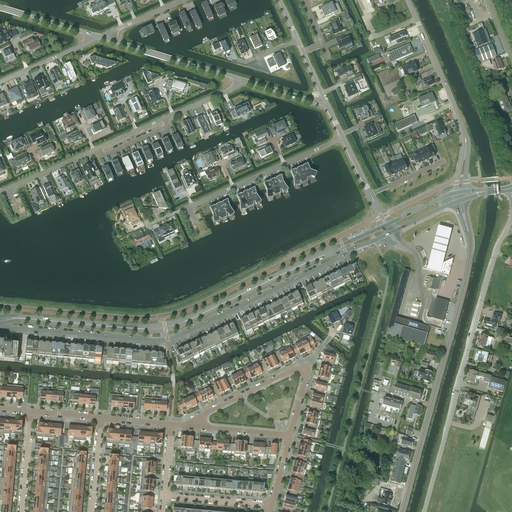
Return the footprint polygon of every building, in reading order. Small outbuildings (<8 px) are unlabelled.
[(89,8),(88,8),(90,11),(90,10),(92,15),(96,13),(97,13),(103,11),(102,10),(107,8),(106,6),(107,6),(108,5),(108,6),(114,4),(112,0),(105,0),(104,1),(104,0),(99,3),(98,1),(93,4),(93,5),(89,7),(89,8)] [(236,6),(233,0),(224,0),(229,9),(236,6)] [(369,0),(362,0),(367,9),(372,7),(369,0)] [(212,17),(209,9),(206,3),(201,5),(208,19),(212,17)] [(342,14),(337,4),(333,6),(332,3),(321,8),(325,17),(335,13),(336,16),(342,14)] [(225,13),(221,4),(214,7),(218,17),(225,13)] [(201,25),(195,11),(190,13),(196,27),(201,25)] [(190,27),(184,12),(179,15),(185,29),(190,27)] [(333,23),(329,25),(334,35),(341,32),(338,25),(341,24),(338,17),(332,20),(333,23)] [(179,31),(175,22),(168,25),(172,34),(179,31)] [(168,39),(164,29),(162,25),(157,27),(164,41),(168,39)] [(141,30),(144,37),(154,33),(151,26),(141,30)] [(0,44),(0,45),(7,42),(6,41),(12,38),(9,32),(6,33),(5,30),(2,31),(1,29),(0,29),(0,44)] [(481,32),(473,35),(478,47),(485,44),(488,43),(485,36),(488,36),(486,30),(481,32)] [(262,46),(259,41),(261,40),(256,31),(252,32),(254,36),(249,38),(254,49),(254,50),(257,48),(262,46)] [(263,34),(267,42),(270,43),(276,40),(273,34),(270,31),(263,34)] [(389,39),(388,39),(390,44),(391,43),(396,41),(397,45),(406,41),(405,39),(404,38),(406,37),(404,32),(389,39)] [(218,43),(212,46),(214,52),(221,49),(223,55),(229,52),(227,47),(226,46),(228,45),(228,44),(229,43),(226,35),(216,39),(218,43)] [(353,47),(348,36),(343,38),(342,36),(339,38),(341,43),(337,45),(338,47),(339,48),(340,50),(341,52),(340,49),(344,48),(345,50),(353,47)] [(30,39),(22,43),(25,49),(28,57),(33,55),(32,52),(40,48),(37,40),(33,42),(32,39),(30,39)] [(241,55),(247,52),(242,41),(236,44),(241,55)] [(413,54),(408,44),(387,54),(388,56),(388,57),(389,57),(390,60),(394,58),(396,61),(413,54)] [(479,63),(496,57),(492,45),(475,51),(479,63)] [(8,48),(8,47),(1,50),(5,59),(4,59),(6,64),(14,60),(13,59),(15,58),(13,54),(11,55),(11,54),(12,54),(11,52),(12,51),(10,47),(8,48)] [(273,58),(266,61),(270,68),(276,65),(278,69),(285,66),(280,54),(272,57),(273,58)] [(115,63),(93,57),(89,59),(90,61),(91,65),(92,64),(93,63),(93,64),(94,64),(94,65),(95,65),(95,64),(96,64),(96,63),(104,65),(107,69),(115,66),(115,65),(114,66),(115,63),(115,64),(115,63)] [(503,69),(500,59),(492,62),(496,72),(503,69)] [(484,69),(491,66),(489,60),(481,63),(484,69)] [(405,76),(418,71),(414,62),(401,68),(405,76)] [(61,70),(64,76),(65,76),(67,75),(66,74),(68,73),(70,80),(75,77),(73,71),(71,67),(69,63),(64,66),(66,70),(64,70),(64,69),(62,70),(61,70)] [(354,75),(353,72),(350,66),(345,68),(345,67),(339,69),(340,70),(337,72),(339,78),(346,75),(348,78),(354,75)] [(56,70),(53,71),(49,73),(51,77),(50,78),(53,85),(57,83),(59,83),(59,82),(63,80),(60,73),(58,74),(56,70)] [(142,74),(146,83),(145,84),(146,87),(152,85),(151,82),(154,81),(154,82),(159,80),(159,79),(158,76),(147,73),(147,72),(142,74)] [(46,79),(43,80),(41,76),(34,80),(39,90),(43,88),(44,90),(50,87),(46,79)] [(433,84),(431,78),(423,82),(423,83),(420,84),(422,89),(426,88),(433,84)] [(507,78),(500,81),(502,86),(510,83),(507,78)] [(185,90),(186,85),(173,81),(173,82),(168,80),(165,88),(170,89),(169,91),(172,92),(172,93),(174,94),(174,92),(182,95),(184,90),(185,90)] [(26,85),(20,88),(23,95),(26,94),(27,97),(30,96),(31,99),(32,98),(36,97),(33,91),(34,90),(30,82),(27,83),(28,84),(26,85)] [(111,90),(114,98),(115,98),(118,97),(118,96),(121,95),(124,94),(125,94),(125,93),(124,93),(123,90),(126,88),(124,82),(111,88),(112,89),(111,90),(110,90),(111,90)] [(359,93),(354,83),(344,87),(346,91),(347,94),(349,98),(359,93)] [(16,88),(11,90),(7,92),(10,98),(12,103),(18,100),(19,103),(23,101),(16,88)] [(148,95),(152,105),(154,104),(155,105),(156,105),(157,106),(158,105),(159,105),(160,104),(160,103),(159,101),(161,100),(157,91),(153,93),(153,92),(152,91),(151,91),(149,91),(148,92),(148,93),(148,94),(148,95)] [(0,107),(3,106),(3,107),(9,104),(4,93),(0,95),(0,107)] [(432,93),(412,102),(413,104),(415,103),(420,115),(430,111),(430,112),(439,108),(432,93)] [(129,103),(128,103),(128,104),(129,105),(130,107),(131,109),(131,110),(132,112),(133,113),(134,113),(137,111),(137,112),(141,110),(139,106),(141,105),(140,102),(138,103),(134,95),(129,98),(131,102),(129,103)] [(506,97),(499,100),(503,113),(511,110),(511,103),(510,104),(510,105),(508,106),(505,98),(506,97)] [(234,111),(231,112),(234,119),(237,117),(237,118),(242,116),(243,117),(246,115),(246,114),(251,112),(247,104),(243,106),(241,106),(242,106),(241,106),(241,107),(239,107),(238,108),(233,110),(234,111)] [(370,118),(368,112),(370,112),(367,106),(356,111),(358,117),(360,116),(361,118),(362,121),(370,118)] [(113,110),(118,122),(125,118),(120,107),(113,110)] [(94,115),(95,114),(95,113),(94,112),(93,111),(92,111),(91,108),(84,111),(83,111),(80,112),(85,121),(87,120),(88,121),(95,118),(94,115)] [(209,111),(206,112),(212,125),(214,124),(216,127),(222,125),(219,118),(219,117),(218,116),(216,112),(211,115),(209,111)] [(204,115),(196,119),(204,136),(212,132),(209,126),(206,127),(203,123),(207,121),(204,115)] [(414,115),(394,124),(398,132),(417,123),(414,115)] [(62,122),(63,126),(64,125),(66,130),(70,128),(71,129),(73,128),(73,126),(77,125),(75,120),(76,120),(74,117),(74,116),(73,116),(71,117),(69,116),(65,118),(65,120),(62,121),(62,122)] [(105,129),(103,125),(104,125),(102,120),(96,122),(97,124),(91,127),(93,130),(91,130),(93,135),(101,131),(101,130),(105,129)] [(274,130),(276,134),(279,133),(280,134),(283,133),(283,131),(286,130),(285,127),(286,126),(283,120),(275,124),(276,125),(272,127),(273,127),(269,129),(271,131),(274,130)] [(194,133),(189,121),(181,124),(187,136),(194,133)] [(446,134),(441,122),(434,125),(439,137),(441,136),(446,134)] [(378,133),(374,124),(372,125),(364,128),(366,132),(365,132),(367,135),(369,139),(377,136),(376,134),(378,133)] [(264,140),(264,139),(268,138),(265,130),(255,135),(257,139),(254,141),(257,147),(266,142),(264,143),(263,140),(264,140)] [(47,141),(44,135),(42,136),(40,131),(29,136),(32,143),(36,142),(37,142),(38,142),(39,144),(38,145),(44,142),(44,143),(47,142),(46,141),(47,141)] [(67,138),(69,145),(73,143),(74,144),(79,141),(83,139),(80,132),(78,133),(77,131),(66,136),(67,138)] [(178,136),(172,138),(176,148),(182,146),(178,136)] [(288,146),(291,145),(295,143),(292,136),(288,137),(285,139),(281,141),(284,148),(288,146)] [(21,139),(10,144),(13,151),(14,151),(15,152),(16,152),(17,152),(18,151),(18,149),(24,146),(24,145),(26,144),(24,138),(21,139)] [(167,139),(162,142),(166,152),(172,149),(167,139)] [(435,157),(433,152),(436,151),(433,144),(424,149),(429,160),(435,157)] [(51,145),(39,150),(40,150),(37,152),(40,158),(42,157),(43,157),(46,155),(47,156),(48,157),(50,156),(50,155),(50,154),(54,152),(53,150),(52,147),(51,145)] [(158,145),(152,147),(156,157),(162,155),(158,145)] [(223,158),(227,156),(228,156),(229,156),(230,158),(228,159),(229,159),(238,155),(235,149),(232,150),(230,146),(229,146),(229,145),(228,145),(226,146),(225,147),(226,148),(220,151),(223,158)] [(256,150),(257,153),(257,154),(258,153),(261,159),(272,154),(269,148),(267,149),(265,146),(256,150)] [(147,148),(142,151),(146,161),(152,158),(147,148)] [(429,160),(424,149),(418,151),(419,154),(423,163),(429,160)] [(215,151),(204,156),(208,166),(218,162),(216,156),(217,156),(215,151)] [(143,165),(137,152),(131,155),(137,168),(143,165)] [(423,163),(419,154),(412,156),(414,160),(416,165),(423,163)] [(26,155),(14,160),(18,167),(21,165),(22,166),(23,166),(25,165),(26,164),(25,163),(29,162),(32,161),(29,155),(27,156),(26,155)] [(230,165),(233,171),(244,166),(241,159),(242,159),(241,156),(235,159),(236,162),(230,165)] [(127,157),(121,159),(122,161),(123,162),(126,170),(126,171),(127,172),(133,170),(132,168),(128,159),(127,157)] [(408,169),(405,164),(402,158),(396,161),(401,172),(408,169)] [(401,172),(396,161),(390,164),(395,175),(401,172)] [(117,162),(112,164),(116,174),(122,172),(117,162)] [(312,178),(314,172),(310,171),(307,164),(302,166),(302,167),(305,173),(304,174),(306,180),(311,178),(312,178)] [(395,175),(390,164),(384,166),(389,178),(395,175)] [(100,176),(98,170),(94,172),(91,165),(83,168),(88,181),(96,177),(100,176)] [(108,167),(102,170),(107,180),(112,178),(108,167)] [(305,173),(302,167),(301,168),(301,167),(296,169),(296,170),(299,176),(297,177),(300,183),(306,180),(304,174),(305,173)] [(205,173),(206,175),(208,180),(209,179),(210,181),(217,178),(220,176),(216,168),(205,173)] [(172,170),(168,171),(166,172),(175,191),(180,188),(180,187),(178,183),(176,177),(177,177),(175,174),(174,174),(172,170)] [(299,176),(296,170),(295,171),(294,170),(290,172),(293,179),(293,185),(299,184),(299,183),(300,183),(297,177),(299,176)] [(70,174),(75,185),(82,181),(83,183),(85,182),(82,176),(81,177),(78,171),(74,173),(73,172),(72,173),(72,174),(70,174)] [(188,174),(187,171),(186,171),(182,172),(182,173),(183,176),(182,177),(185,182),(183,183),(186,190),(188,189),(188,188),(194,185),(189,174),(188,174)] [(286,188),(283,183),(281,176),(275,179),(276,179),(278,185),(277,186),(279,192),(281,191),(281,192),(286,188)] [(71,190),(67,180),(65,180),(64,177),(56,180),(60,191),(64,189),(66,193),(71,190)] [(277,186),(278,185),(276,179),(274,180),(274,179),(269,181),(269,182),(272,188),(270,189),(273,195),(279,192),(277,186)] [(55,187),(52,181),(48,183),(49,185),(48,186),(48,185),(43,188),(48,197),(51,195),(55,202),(60,200),(53,188),(55,187)] [(272,188),(269,182),(268,183),(268,182),(263,184),(266,191),(266,197),(272,196),(272,195),(273,195),(270,189),(272,188)] [(30,192),(36,204),(44,200),(38,188),(30,192)] [(260,200),(256,195),(254,188),(248,191),(249,191),(251,197),(250,198),(252,204),(254,203),(254,204),(260,200)] [(251,197),(249,191),(247,192),(247,191),(242,193),(242,194),(245,200),(243,201),(246,207),(252,204),(250,198),(251,197)] [(166,206),(161,195),(159,192),(158,192),(152,195),(155,202),(157,206),(159,205),(158,209),(150,209),(153,216),(164,211),(163,209),(165,209),(164,207),(166,206)] [(245,200),(242,194),(241,195),(241,194),(236,196),(239,203),(239,209),(246,208),(245,207),(246,207),(243,201),(245,200)] [(221,203),(222,203),(224,210),(223,210),(226,216),(227,215),(227,216),(231,213),(233,212),(229,207),(227,200),(221,203)] [(224,210),(222,203),(220,204),(220,203),(215,206),(216,206),(218,212),(216,213),(219,219),(226,216),(223,210),(224,210)] [(140,222),(132,205),(123,209),(124,209),(126,212),(125,213),(129,223),(130,223),(132,226),(140,222)] [(218,212),(216,206),(214,207),(214,206),(209,208),(209,209),(212,215),(212,221),(219,220),(218,219),(219,219),(216,213),(218,212)] [(174,234),(173,232),(174,232),(174,231),(177,230),(176,226),(172,228),(170,224),(166,226),(165,225),(162,227),(163,227),(158,229),(158,230),(153,233),(156,240),(157,240),(159,243),(163,241),(163,239),(174,234)] [(453,227),(439,224),(428,268),(442,272),(453,227)] [(153,240),(149,232),(143,234),(141,230),(133,233),(135,238),(132,239),(136,247),(139,246),(141,250),(148,247),(147,243),(150,242),(150,241),(153,240)] [(435,272),(443,274),(447,275),(449,275),(454,257),(437,266),(435,272)] [(346,269),(344,270),(349,281),(350,283),(351,283),(352,278),(360,274),(356,264),(350,267),(350,266),(349,266),(346,267),(346,268),(346,269)] [(340,272),(339,272),(338,273),(344,284),(349,281),(344,270),(344,269),(340,271),(340,272)] [(344,284),(338,273),(339,272),(338,272),(334,274),(335,274),(333,275),(338,286),(344,284)] [(329,277),(327,278),(333,289),(338,286),(333,275),(333,274),(329,276),(329,277)] [(323,280),(322,281),(321,281),(327,292),(333,289),(327,278),(327,277),(323,279),(323,280)] [(439,290),(442,279),(438,278),(437,280),(429,277),(426,288),(435,290),(435,289),(439,290)] [(327,292),(321,281),(322,281),(321,280),(317,282),(318,283),(316,284),(321,295),(327,292)] [(312,285),(310,286),(316,297),(321,295),(316,284),(316,283),(312,285)] [(316,297),(310,286),(310,285),(306,287),(306,288),(304,289),(310,300),(316,297)] [(293,295),(291,296),(297,307),(302,304),(297,292),(293,294),(293,295)] [(297,307),(291,296),(291,295),(287,297),(286,298),(285,299),(291,310),(297,307)] [(291,310),(285,299),(286,298),(285,298),(281,299),(282,300),(280,301),(285,312),(291,310)] [(436,298),(431,318),(444,321),(449,302),(437,298),(436,298)] [(285,312),(280,301),(280,300),(279,301),(279,300),(276,301),(276,302),(276,303),(274,304),(280,315),(285,312)] [(280,315),(274,304),(274,303),(270,305),(270,306),(269,307),(268,307),(274,318),(280,315)] [(265,309),(263,309),(263,310),(268,321),(274,318),(268,307),(269,307),(268,306),(264,308),(265,309)] [(259,311),(257,312),(263,323),(268,321),(263,310),(263,309),(259,311)] [(263,323),(257,312),(257,311),(253,313),(254,314),(252,315),(257,326),(263,323)] [(340,321),(336,312),(328,316),(327,314),(322,316),(323,319),(327,317),(328,319),(327,320),(329,323),(330,322),(331,325),(340,321)] [(484,319),(483,324),(485,325),(484,326),(485,327),(496,331),(495,333),(505,336),(507,331),(497,328),(499,322),(500,322),(501,315),(494,313),(492,319),(491,321),(484,319)] [(257,326),(252,315),(251,314),(247,316),(248,317),(246,318),(251,329),(257,326)] [(430,326),(429,327),(401,319),(391,316),(386,336),(393,338),(394,338),(401,340),(409,342),(416,344),(417,344),(420,345),(424,346),(430,326)] [(242,319),(242,320),(240,321),(242,325),(245,332),(251,329),(246,318),(246,317),(242,319)] [(348,335),(351,336),(353,327),(348,326),(348,323),(346,322),(344,325),(342,334),(345,334),(344,336),(348,336),(348,335)] [(229,326),(227,327),(232,338),(238,335),(235,329),(233,324),(232,324),(228,325),(229,326)] [(223,329),(221,330),(227,341),(232,338),(227,327),(227,326),(223,328),(223,329)] [(227,341),(221,330),(221,329),(217,331),(218,332),(216,333),(215,333),(221,344),(227,341)] [(222,346),(221,344),(215,333),(216,333),(215,332),(211,334),(212,334),(210,335),(215,347),(216,349),(222,346)] [(215,347),(210,335),(206,336),(206,337),(204,338),(210,349),(215,347)] [(489,350),(492,338),(480,335),(477,346),(489,350)] [(299,341),(300,343),(305,353),(310,350),(309,347),(314,345),(310,336),(299,341)] [(200,340),(199,341),(198,341),(204,352),(210,349),(204,338),(204,337),(200,339),(200,340)] [(0,360),(16,362),(18,341),(0,339),(0,360)] [(195,343),(193,344),(198,355),(204,352),(198,341),(199,341),(198,340),(194,342),(195,343)] [(189,346),(187,346),(187,347),(193,358),(198,355),(193,344),(193,343),(189,345),(189,346)] [(292,347),(295,354),(298,352),(300,355),(305,353),(300,343),(295,345),(292,347)] [(291,345),(283,349),(289,361),(294,358),(293,355),(295,354),(292,347),(291,345)] [(183,348),(182,349),(181,349),(187,360),(193,358),(187,347),(187,346),(183,347),(183,348)] [(187,360),(181,349),(182,349),(181,348),(177,350),(178,351),(175,352),(175,354),(176,357),(177,365),(187,360)] [(278,351),(275,353),(276,355),(279,362),(282,360),(283,363),(289,361),(283,349),(283,348),(277,351),(278,351)] [(438,354),(428,351),(426,359),(436,362),(438,354)] [(477,351),(475,359),(478,360),(478,362),(481,363),(482,361),(491,363),(493,356),(477,351)] [(157,353),(157,354),(156,366),(167,367),(164,354),(161,354),(161,353),(157,353)] [(325,360),(324,363),(333,366),(336,357),(323,353),(322,359),(325,360)] [(273,356),(268,358),(273,368),(278,366),(277,363),(279,362),(276,355),(273,356)] [(262,361),(260,363),(263,370),(266,368),(267,371),(273,368),(268,358),(262,361)] [(257,364),(251,366),(256,376),(262,374),(260,371),(263,370),(260,363),(257,364)] [(320,365),(319,371),(331,374),(329,374),(331,368),(331,365),(333,366),(324,363),(323,366),(320,365)] [(250,364),(242,368),(243,371),(247,378),(250,376),(251,379),(256,376),(251,366),(250,364)] [(429,383),(432,373),(425,371),(425,372),(420,370),(417,377),(423,378),(422,381),(429,383)] [(469,370),(466,381),(474,383),(475,379),(483,382),(489,384),(491,377),(477,373),(469,370)] [(241,372),(235,374),(240,384),(246,382),(244,379),(247,378),(243,371),(241,372)] [(330,380),(331,374),(319,371),(317,377),(320,378),(318,383),(326,385),(328,380),(330,380)] [(230,377),(227,378),(231,385),(234,384),(235,387),(240,384),(235,374),(230,377)] [(489,384),(488,388),(503,392),(506,382),(491,377),(489,384)] [(224,378),(218,380),(224,392),(229,390),(228,387),(231,385),(227,378),(225,380),(224,378)] [(214,385),(211,386),(215,393),(217,392),(219,395),(224,392),(218,380),(213,382),(214,385)] [(326,392),(328,386),(326,385),(318,383),(315,382),(314,388),(317,389),(316,392),(326,395),(324,394),(324,391),(326,392)] [(38,388),(37,397),(40,398),(40,400),(42,401),(45,401),(46,401),(47,389),(46,389),(47,384),(42,384),(41,388),(38,388)] [(396,384),(393,393),(419,401),(422,391),(396,384)] [(23,386),(17,386),(16,398),(17,398),(17,399),(19,399),(20,399),(22,399),(22,396),(25,396),(26,390),(23,390),(23,386)] [(207,386),(202,388),(208,400),(213,398),(212,395),(215,393),(211,386),(208,388),(207,386)] [(198,393),(195,394),(198,401),(201,400),(203,403),(208,400),(202,388),(197,391),(198,393)] [(57,390),(56,402),(57,402),(60,402),(62,402),(62,400),(65,400),(66,394),(67,394),(67,390),(64,390),(64,394),(63,394),(63,390),(57,390)] [(78,404),(79,392),(73,391),(70,391),(70,394),(69,400),(73,401),(72,403),(75,404),(77,404),(78,404)] [(99,393),(90,392),(89,405),(90,405),(92,405),(94,405),(95,403),(98,403),(99,393)] [(312,394),(311,400),(323,403),(326,395),(316,392),(315,395),(312,394)] [(465,397),(463,404),(467,405),(466,409),(475,412),(476,409),(477,410),(481,396),(480,396),(468,393),(467,396),(467,398),(465,397)] [(109,394),(108,404),(111,404),(111,407),(113,407),(116,408),(116,407),(117,407),(118,395),(109,394)] [(192,395),(187,398),(192,408),(197,405),(196,403),(198,401),(195,394),(192,396),(192,395)] [(129,396),(128,408),(129,408),(129,409),(131,409),(133,409),(133,406),(137,406),(137,400),(137,397),(134,396),(133,400),(129,400),(129,396)] [(141,407),(144,407),(143,410),(146,410),(148,410),(149,410),(150,398),(145,397),(144,401),(141,401),(141,407)] [(402,402),(385,397),(382,405),(400,410),(402,402)] [(182,401),(176,404),(180,411),(185,408),(186,411),(192,408),(187,398),(181,401),(182,401)] [(167,399),(161,399),(160,411),(161,411),(161,412),(163,412),(166,412),(166,409),(169,409),(169,403),(166,403),(167,399)] [(312,407),(311,409),(319,412),(320,409),(322,409),(323,403),(311,400),(309,406),(312,407)] [(416,407),(412,405),(407,419),(413,420),(414,415),(419,416),(422,407),(417,405),(416,407)] [(308,412),(306,417),(319,421),(317,420),(319,415),(318,414),(319,412),(311,409),(311,412),(308,412)] [(485,421),(493,424),(495,418),(487,415),(485,421)] [(308,424),(307,427),(316,429),(319,421),(306,417),(305,423),(308,424)] [(37,428),(36,428),(36,433),(37,434),(36,437),(42,438),(44,424),(42,424),(40,424),(38,424),(37,428)] [(314,438),(316,429),(307,427),(306,430),(303,429),(301,435),(314,438)] [(124,445),(123,449),(130,449),(131,446),(130,446),(130,442),(131,442),(132,437),(130,437),(131,432),(129,432),(126,431),(126,432),(125,431),(124,445)] [(137,444),(137,446),(143,447),(143,443),(144,443),(145,433),(143,433),(141,433),(139,433),(138,437),(137,437),(137,443),(137,444)] [(403,438),(401,444),(412,447),(414,440),(407,439),(408,437),(404,436),(403,438)] [(177,439),(176,447),(180,447),(180,448),(186,448),(187,437),(181,437),(181,440),(177,439)] [(186,448),(185,453),(195,453),(195,449),(196,441),(193,441),(193,438),(187,437),(186,448)] [(196,441),(195,449),(198,449),(204,450),(205,439),(199,438),(199,441),(196,441)] [(205,439),(204,450),(210,450),(213,450),(214,443),(211,442),(211,439),(205,439)] [(214,443),(213,450),(216,451),(222,452),(223,440),(217,440),(217,443),(214,443)] [(223,440),(222,452),(228,452),(231,452),(232,444),(228,444),(229,441),(223,440)] [(299,444),(298,450),(308,452),(310,447),(311,442),(303,440),(302,445),(299,444)] [(232,444),(231,452),(234,452),(234,454),(240,455),(241,442),(235,441),(235,444),(232,444)] [(241,442),(240,455),(245,455),(245,458),(248,459),(249,454),(249,446),(246,446),(247,442),(241,442)] [(249,446),(249,454),(252,454),(258,455),(259,444),(253,443),(253,446),(249,446)] [(259,444),(258,455),(264,455),(267,455),(267,447),(264,447),(265,444),(259,444)] [(267,447),(267,455),(270,456),(276,456),(277,445),(271,445),(270,448),(267,447)] [(407,462),(410,452),(399,449),(391,482),(400,484),(406,462),(407,462)] [(298,450),(296,455),(299,456),(298,459),(306,461),(307,458),(309,459),(310,453),(308,452),(298,450)] [(153,463),(153,460),(142,459),(141,468),(145,468),(155,469),(155,468),(156,466),(155,466),(156,463),(153,463)] [(294,461),(293,467),(304,470),(306,470),(308,462),(306,461),(298,459),(297,462),(294,461)] [(293,467),(291,473),(294,474),(294,477),(301,479),(302,476),(304,470),(293,467)] [(155,469),(145,468),(141,468),(141,476),(152,477),(152,474),(154,475),(155,472),(155,470),(155,469)] [(175,482),(174,485),(176,485),(176,486),(180,486),(182,486),(183,475),(177,474),(177,482),(175,482)] [(152,477),(141,476),(140,485),(143,485),(153,486),(154,485),(154,483),(154,481),(151,480),(152,477)] [(290,479),(288,484),(299,487),(301,482),(300,482),(301,479),(294,477),(293,480),(290,479)] [(288,484),(287,490),(290,491),(289,494),(297,496),(297,493),(298,493),(299,487),(288,484)] [(153,486),(143,485),(140,485),(139,494),(150,495),(150,492),(153,492),(153,490),(154,487),(153,487),(153,486)] [(380,496),(378,503),(390,506),(392,499),(391,498),(391,496),(390,496),(391,492),(385,490),(383,496),(380,496)] [(150,498),(150,495),(139,494),(138,503),(142,503),(152,504),(152,503),(152,501),(152,500),(152,498),(150,498)] [(285,496),(284,502),(295,505),(297,505),(298,500),(296,499),(297,496),(289,494),(288,497),(285,496)] [(284,502),(282,508),(285,508),(293,510),(295,505),(284,502)] [(142,503),(141,511),(145,511),(148,511),(149,509),(151,509),(152,507),(152,505),(152,504),(142,503)]
